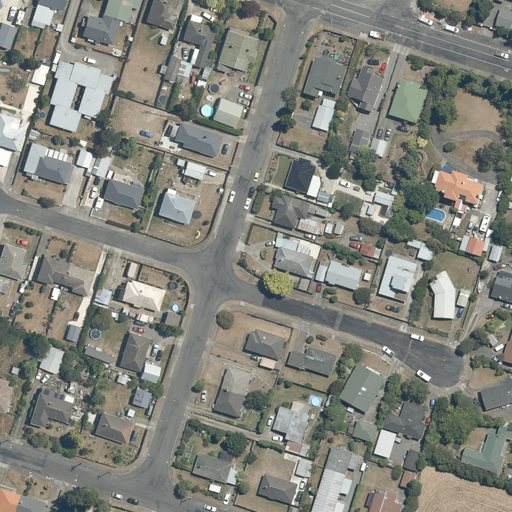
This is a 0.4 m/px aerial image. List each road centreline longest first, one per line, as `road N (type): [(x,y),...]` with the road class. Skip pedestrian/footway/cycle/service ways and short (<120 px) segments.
road 1 (residential): [(301,0),(217,270)]
road 2 (residential): [(435,361),(380,333),(214,278)]
road 3 (residential): [(0,202),(217,270)]
road 4 (residential): [(214,278),(146,495)]
road 5 (residential): [(0,449),(146,495)]
road 6 (residential): [(511,62),(383,21)]
